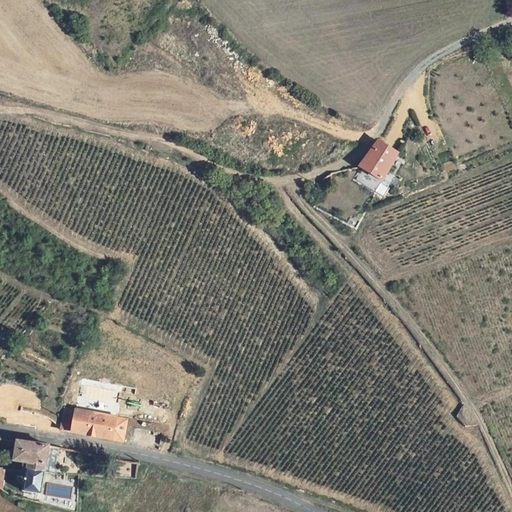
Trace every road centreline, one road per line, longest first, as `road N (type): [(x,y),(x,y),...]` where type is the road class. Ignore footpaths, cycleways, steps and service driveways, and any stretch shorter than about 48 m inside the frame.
road 1 (track): [(511,494),(464,396),(410,323),(297,200),(291,181)]
road 2 (tertiary): [(0,431),(180,462),(310,511)]
road 3 (track): [(291,181),(248,180),(166,141),(0,108)]
road 4 (track): [(511,23),(444,49),(396,97),(351,162),(291,181)]
